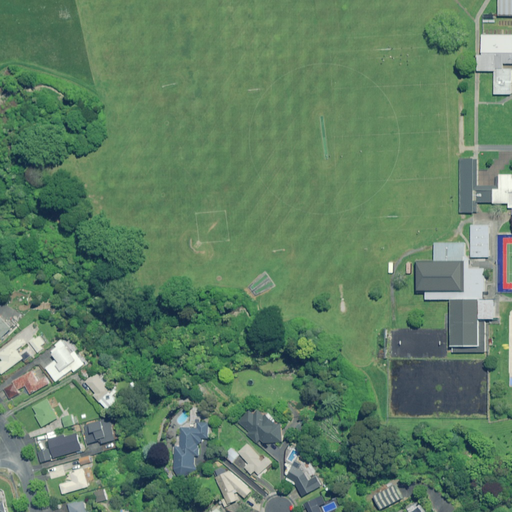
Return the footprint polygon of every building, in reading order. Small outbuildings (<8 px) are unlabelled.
[(511,0),(497,0),(497,17),(511,16),(511,0)] [(511,34),(484,34),(483,54),(478,54),(477,70),(496,71),(495,94),(511,94),(511,69),(504,69),(504,63),(511,63),(511,34)] [(478,122),(477,145),(498,146),(498,133),(511,132),(511,112),(502,112),(502,103),(489,103),(489,123),(478,122)] [(477,159),(461,158),(460,214),(478,214),(478,203),(511,203),(511,174),(499,175),(499,185),(477,184),(477,159)] [(491,225),(470,225),(470,259),(490,259),(491,225)] [(436,261),(419,260),(418,292),(465,293),(466,244),(437,244),(436,261)] [(15,303),(26,307),(30,292),(16,288),(11,305),(14,306),(15,303)] [(496,299),(452,300),(453,347),(482,347),(481,320),(496,319),(496,299)] [(5,321),(0,316),(0,337),(2,339),(16,325),(9,318),(5,321)] [(36,340),(35,338),(29,342),(37,354),(43,349),(41,346),(45,343),(40,336),(36,340)] [(24,361),(34,354),(31,349),(22,355),(18,349),(26,343),(22,337),(0,353),(0,357),(2,361),(0,363),(0,371),(2,374),(23,359),(24,361)] [(72,354),(63,341),(56,345),(57,347),(49,353),(55,361),(45,368),(56,382),(73,370),(74,372),(85,365),(75,351),(72,354)] [(85,367),(78,372),(85,381),(92,376),(85,367)] [(4,390),(5,392),(0,395),(0,397),(2,401),(8,398),(10,400),(20,394),(18,391),(25,387),(30,395),(49,384),(45,377),(38,380),(33,371),(13,382),(14,384),(4,390)] [(106,385),(95,374),(86,383),(96,394),(93,396),(100,403),(101,402),(108,410),(118,401),(110,392),(113,389),(108,384),(106,385)] [(58,419),(48,400),(33,408),(37,415),(35,416),(42,428),(58,419)] [(263,412),(260,417),(252,410),(240,423),(250,432),(247,436),(257,444),(260,441),(263,444),(283,442),(282,423),(276,423),(263,412)] [(74,425),(71,415),(62,418),(65,428),(74,425)] [(118,450),(109,419),(82,427),(87,445),(102,441),(105,453),(118,450)] [(198,422),(198,429),(182,428),(182,448),(176,447),(175,477),(197,478),(198,467),(195,467),(196,458),(199,458),(200,444),(204,444),(204,439),(210,439),(210,423),(198,422)] [(51,449),(54,459),(83,450),(78,434),(66,438),(65,434),(48,440),(51,449)] [(263,461),(248,445),(239,453),(249,464),(245,468),(251,475),(255,471),(259,475),(272,463),(267,458),(263,461)] [(240,456),(232,448),(225,456),(232,464),(240,456)] [(54,459),(51,449),(37,453),(40,463),(54,459)] [(305,458),(300,455),(297,462),(303,464),(305,458)] [(91,463),(90,457),(79,459),(80,466),(91,463)] [(286,479),(297,485),(302,496),(323,486),(318,475),(307,480),(301,471),(293,466),(286,479)] [(88,487),(83,469),(75,472),(75,475),(71,476),(73,482),(60,485),(62,495),(88,487)] [(216,479),(225,498),(221,500),(224,507),(230,504),(238,500),(235,494),(238,492),(246,499),(252,491),(230,472),(216,479)] [(400,500),(394,488),(374,497),(380,510),(400,500)] [(106,500),(104,490),(95,493),(97,503),(106,500)] [(326,504),(322,496),(306,503),(309,511),(322,511),(320,506),(326,504)] [(87,511),(85,501),(68,505),(70,511),(87,511)]
